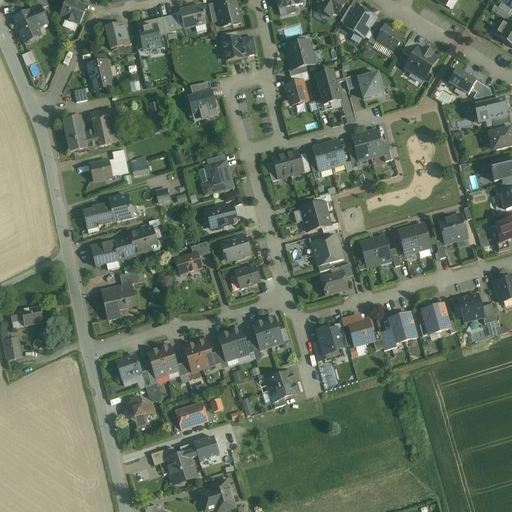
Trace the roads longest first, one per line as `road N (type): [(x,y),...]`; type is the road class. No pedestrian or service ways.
road 1 (residential): [(511,262),(303,321),(288,298)]
road 2 (residential): [(288,298),(89,352)]
road 3 (residential): [(125,511),(89,352)]
road 4 (residential): [(68,255),(36,108)]
road 5 (residential): [(288,298),(248,155)]
road 6 (residential): [(400,13),(511,80)]
